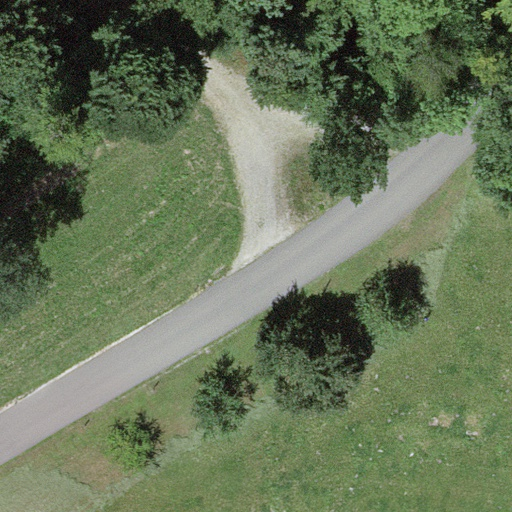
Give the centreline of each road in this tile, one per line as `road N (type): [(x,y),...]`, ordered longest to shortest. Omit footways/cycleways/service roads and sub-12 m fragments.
road 1 (unclassified): [(511,77),(473,133),(275,275),(0,442)]
road 2 (track): [(98,0),(213,71),(473,133)]
road 3 (track): [(213,71),(252,131),(275,275)]
